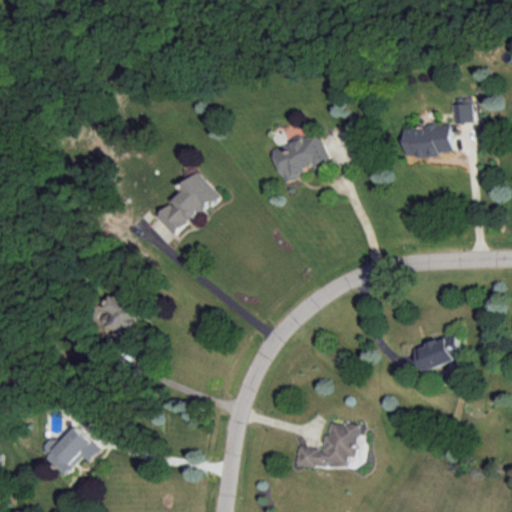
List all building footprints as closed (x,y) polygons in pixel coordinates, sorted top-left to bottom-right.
[(460,121),(477,121),(477,101),(459,102),(460,121)] [(455,122),(409,125),(410,156),(443,154),(443,150),(457,149),(455,122)] [(277,147),(289,179),(319,169),(318,168),(335,162),(324,130),(277,147)] [(223,193),(204,172),(160,213),(179,234),(223,193)] [(108,324),(133,334),(145,304),(114,292),(109,307),(114,309),(108,324)] [(423,369),(466,357),(459,333),(416,344),(423,369)] [(362,423),(334,420),(332,433),(328,433),(326,447),(302,445),(300,463),(330,466),(330,461),(350,463),(351,454),(359,455),(362,423)] [(104,448),(79,425),(64,440),(58,434),(44,449),(70,473),(87,455),(92,460),(104,448)]
